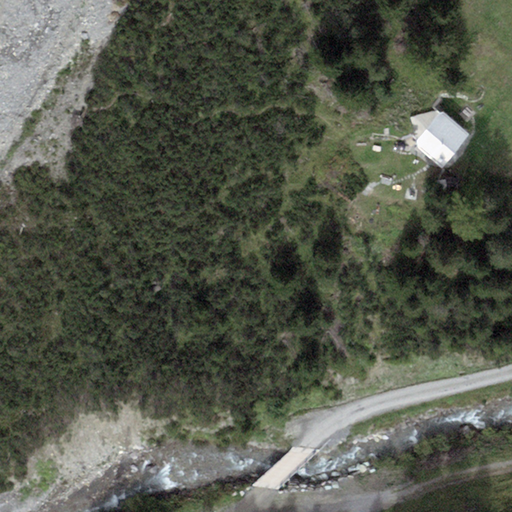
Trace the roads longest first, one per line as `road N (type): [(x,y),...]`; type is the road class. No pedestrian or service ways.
road 1 (unclassified): [(244,511),(303,451),(361,408),(511,373)]
road 2 (track): [(363,511),(511,465)]
